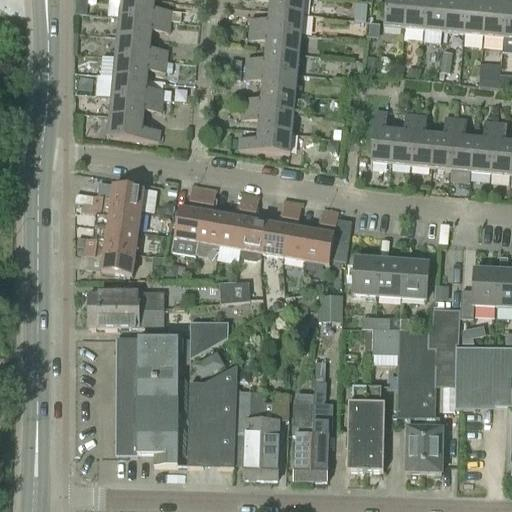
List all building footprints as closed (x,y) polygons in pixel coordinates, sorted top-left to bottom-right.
[(303,0),(252,0),(252,5),(270,6),(269,15),(302,18),(303,0)] [(403,32),(406,0),(385,0),(383,30),(403,32)] [(406,0),(403,32),(423,34),(426,0),(406,0)] [(438,0),(426,0),(423,34),(443,36),(446,3),(438,2),(438,0)] [(446,3),(443,36),(463,38),(466,0),(455,0),(455,3),(446,3)] [(478,0),(466,0),(463,38),(483,40),(486,6),(478,6),(478,0)] [(486,6),(483,40),(503,41),(507,0),(495,0),(495,7),(486,6)] [(511,0),(507,0),(503,41),(511,42),(511,0)] [(121,1),(119,21),(170,26),(177,27),(179,15),(171,14),(153,12),(154,4),(121,1)] [(366,22),(366,15),(355,14),(355,21),(366,22)] [(302,18),(269,15),(268,24),(250,22),(249,33),(300,38),(302,18)] [(170,26),(119,21),(117,41),(150,44),(151,35),(169,37),(170,26)] [(300,38),(249,33),(248,45),(266,46),(265,55),(298,58),(300,38)] [(117,41),(115,61),(166,66),(167,54),(149,52),(150,44),(117,41)] [(298,58),(265,55),(264,64),(246,62),(245,73),(296,78),(298,58)] [(451,56),(443,56),(440,78),(448,78),(451,56)] [(166,66),(115,61),(113,81),(146,84),(147,75),(165,77),(166,66)] [(378,62),(367,61),(365,75),(376,76),(378,62)] [(242,64),(232,64),(231,72),(241,72),(242,64)] [(408,80),(416,80),(416,72),(409,71),(408,80)] [(296,78),(245,73),(244,85),(262,86),(261,95),(295,98),(296,78)] [(231,85),(240,86),(241,75),(231,74),(231,85)] [(479,76),(478,90),(497,92),(499,78),(479,76)] [(511,77),(500,77),(499,92),(501,92),(511,93),(511,77)] [(146,84),(113,81),(111,101),(162,106),(163,94),(146,92),(146,84)] [(295,98),(261,95),(260,104),(243,102),(241,113),(293,118),(295,98)] [(162,106),(111,101),(109,121),(142,124),(143,115),(161,117),(162,106)] [(293,118),(241,113),(240,124),(258,126),(257,135),(291,138),(293,118)] [(390,168),(394,135),(385,134),(387,116),(375,115),(370,166),(390,168)] [(394,135),(390,168),(410,170),(415,119),(404,118),(402,136),(394,135)] [(415,119),(410,170),(430,172),(434,139),(425,138),(426,120),(415,119)] [(142,124),(109,121),(107,141),(158,146),(159,134),(142,132),(142,124)] [(442,139),(434,139),(430,172),(450,174),(455,123),(444,122),(442,139)] [(455,123),(450,174),(470,176),(473,142),(464,141),(466,124),(455,123)] [(482,143),(473,142),(470,176),(490,178),(495,127),(483,126),(482,143)] [(506,128),(495,127),(490,178),(510,180),(511,160),(511,146),(505,146),(506,128)] [(291,138),(257,135),(256,143),(239,142),(238,154),(289,159),(291,138)] [(328,144),(327,151),(332,155),(338,156),(338,145),(328,144)] [(90,208),(140,215),(143,193),(113,189),(111,203),(91,200),(90,208)] [(196,247),(204,197),(190,195),(188,206),(193,207),(191,215),(178,212),(173,243),(196,247)] [(204,197),(196,247),(197,247),(195,260),(206,262),(212,253),(217,254),(218,250),(223,220),(211,218),(214,199),(204,197)] [(233,222),(223,220),(218,250),(240,254),(248,205),(240,203),(238,214),(234,217),(233,222)] [(248,205),(240,254),(240,260),(243,264),(255,266),(260,263),(262,258),(267,228),(257,226),(258,221),(255,217),(257,206),(248,205)] [(140,215),(90,208),(82,207),(81,216),(96,218),(94,231),(137,237),(140,215)] [(267,228),(262,258),(283,262),(288,231),(289,223),(291,212),(283,211),(281,222),(277,224),(276,229),(267,228)] [(300,214),(291,212),(289,223),(298,225),(300,214)] [(311,235),(306,266),(328,270),(332,247),(348,250),(351,226),(337,223),(337,220),(321,217),(319,229),(327,230),(325,238),(311,235)] [(134,258),(137,237),(94,231),(92,244),(78,242),(76,250),(84,251),(134,258)] [(288,231),(283,262),(306,266),(311,235),(288,231)] [(83,260),(103,262),(101,276),(131,280),(134,258),(84,251),(83,260)] [(377,300),(380,260),(372,260),(372,264),(355,263),(353,298),(377,300)] [(380,260),(377,300),(400,302),(403,266),(388,265),(388,261),(380,260)] [(403,262),(403,266),(400,302),(426,304),(428,268),(412,267),(412,262),(403,262)] [(175,281),(177,268),(165,267),(163,279),(175,281)] [(460,314),(459,323),(473,323),(473,309),(496,311),(499,271),(491,270),(490,275),(474,274),(473,295),(461,295),(460,314)] [(506,271),(499,271),(496,311),(511,311),(511,275),(506,276),(506,271)] [(219,287),(220,308),(250,305),(249,285),(219,287)] [(448,289),(436,288),(435,302),(448,303),(448,289)] [(164,297),(88,297),(88,314),(150,314),(163,314),(164,297)] [(318,325),(342,326),(342,301),(318,301),(318,325)] [(307,323),(308,309),(295,309),(294,323),(307,323)] [(433,313),(431,335),(430,361),(437,362),(435,391),(455,391),(455,353),(456,353),(457,349),(458,349),(459,323),(460,314),(433,313)] [(163,332),(163,314),(150,314),(88,314),(88,332),(163,332)] [(375,334),(376,322),(360,322),(360,333),(371,333),(375,334)] [(390,322),(376,322),(375,334),(390,334),(390,322)] [(413,335),(413,334),(414,323),(400,323),(399,334),(413,335)] [(228,342),(228,327),(190,327),(190,343),(190,363),(191,363),(228,342)] [(375,334),(371,333),(370,359),(397,359),(398,334),(390,334),(375,334)] [(398,334),(397,359),(396,422),(415,422),(424,422),(434,422),(435,391),(437,362),(430,361),(431,335),(413,334),(413,335),(398,334)] [(468,336),(462,336),(461,348),(473,348),(473,341),(468,336)] [(178,382),(178,362),(178,343),(117,343),(117,382),(178,382)] [(190,363),(190,343),(178,343),(178,362),(190,363)] [(455,353),(455,391),(454,414),(475,414),(475,409),(511,409),(511,353),(456,353),(455,353)] [(201,384),(221,372),(214,359),(194,370),(201,384)] [(234,462),(236,396),(237,371),(236,371),(204,388),(189,388),(186,472),(234,473),(234,462)] [(178,382),(117,382),(117,421),(117,460),(154,460),(154,471),(177,472),(178,382)] [(314,386),(314,399),(313,408),(313,420),(312,420),(310,486),(326,486),(328,435),(331,435),(333,409),(324,408),(324,405),(325,405),(326,387),(314,386)] [(365,476),(366,390),(353,390),(352,407),(348,406),(346,475),(365,476)] [(366,390),(365,476),(383,476),(384,407),(381,407),(381,391),(366,390)] [(236,396),(234,462),(244,462),(243,484),(260,485),(262,424),(263,396),(236,396)] [(274,424),(262,424),(260,485),(277,485),(278,442),(277,442),(277,425),(288,425),(289,397),(275,397),(274,424)] [(313,408),(314,399),(298,398),(297,407),(293,407),(292,440),(295,440),(293,485),(310,486),(312,420),(313,420),(313,408)] [(424,422),(415,422),(414,433),(406,433),(406,477),(423,477),(424,422)] [(424,422),(423,477),(440,477),(441,433),(434,433),(434,422),(424,422)]
